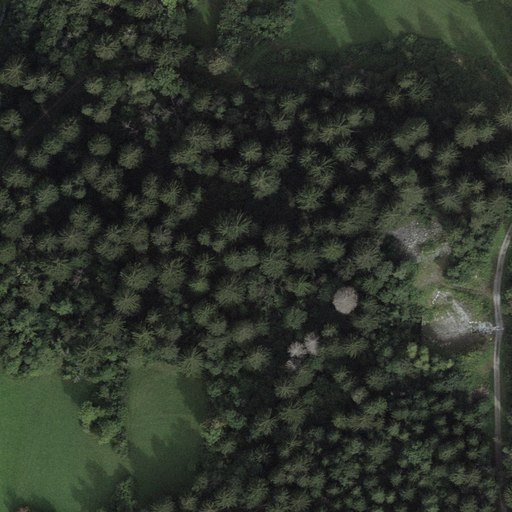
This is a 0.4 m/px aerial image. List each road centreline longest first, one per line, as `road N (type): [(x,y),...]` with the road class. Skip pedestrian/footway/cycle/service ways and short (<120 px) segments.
road 1 (track): [(80,80),(157,64),(247,89),(511,126)]
road 2 (track): [(505,511),(493,415),(511,235)]
road 3 (track): [(0,170),(80,80),(106,0)]
